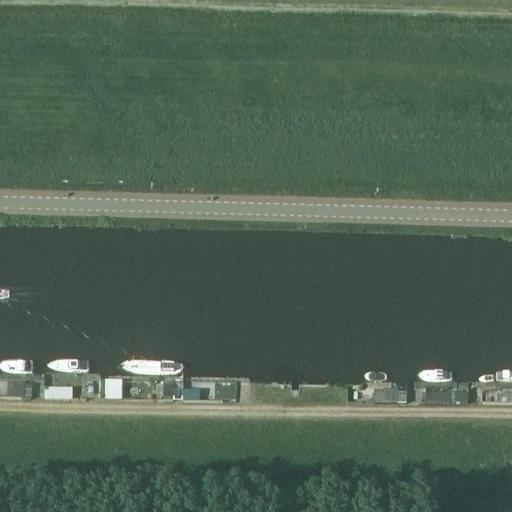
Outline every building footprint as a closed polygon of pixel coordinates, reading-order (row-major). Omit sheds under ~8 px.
[(163,384),(163,393),(173,393),(173,384),(163,384)] [(44,402),(58,402),(58,391),(44,391),(44,402)] [(182,393),(182,404),(199,404),(199,393),(182,393)] [(385,394),(385,406),(397,407),(397,395),(385,394)] [(446,396),(446,405),(467,405),(468,396),(446,396)]
